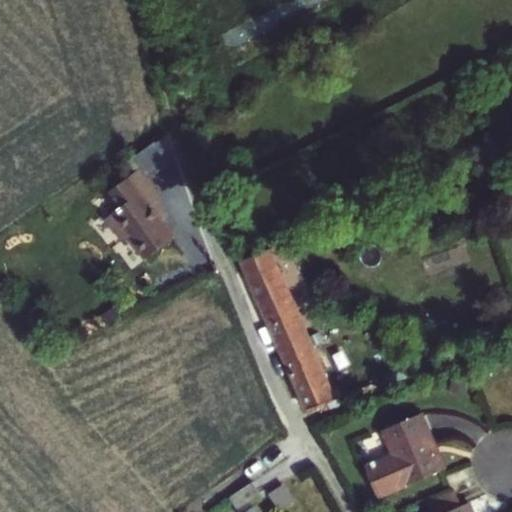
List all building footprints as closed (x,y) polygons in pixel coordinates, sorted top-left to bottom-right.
[(161,141),(137,159),(151,177),(175,159),(161,141)] [(175,235),(162,218),(152,204),(157,200),(160,197),(138,169),(107,192),(119,207),(106,217),(122,238),(127,234),(145,258),(175,235)] [(168,214),(157,200),(152,204),(162,218),(168,214)] [(270,247),(241,260),(263,308),(292,295),(270,247)] [(314,347),(292,295),(263,308),(285,358),(314,347)] [(285,358),(307,409),(342,394),(339,387),(333,390),(314,347),(285,358)] [(384,429),(394,453),(367,465),(380,495),(446,467),(422,412),(384,429)] [(235,492),(228,497),(237,508),(259,494),(251,482),(235,492)] [(471,511),(468,503),(445,511),(471,511)]
